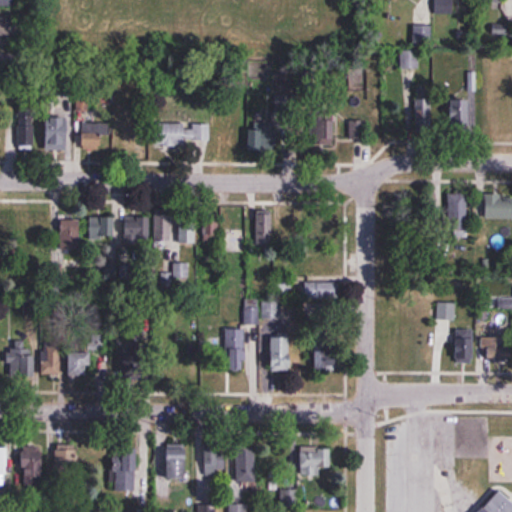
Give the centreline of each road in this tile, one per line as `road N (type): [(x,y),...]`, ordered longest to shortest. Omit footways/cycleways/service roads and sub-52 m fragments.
road 1 (residential): [(511,161),(409,161),(341,183),(0,179)]
road 2 (residential): [(364,413),(0,409)]
road 3 (residential): [(365,176),(364,511)]
road 4 (residential): [(511,393),(364,393)]
